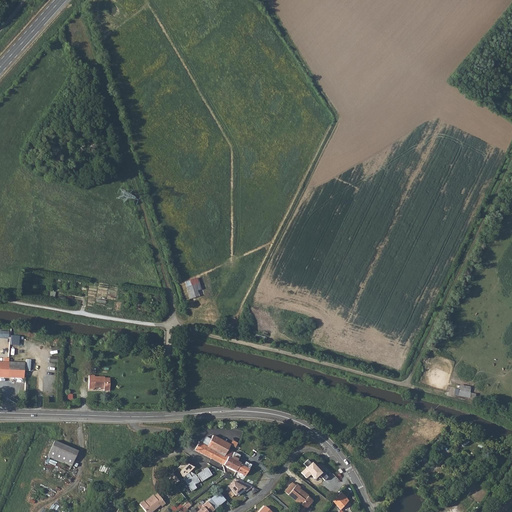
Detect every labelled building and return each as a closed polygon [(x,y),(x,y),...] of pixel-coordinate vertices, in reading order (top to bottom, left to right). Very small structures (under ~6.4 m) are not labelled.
[(201,282),(191,285),(195,297),(204,294),(201,282)] [(195,297),(191,285),(186,286),(190,299),(195,297)] [(20,345),(20,336),(12,335),(11,344),(20,345)] [(0,376),(23,377),(23,362),(0,361),(0,376)] [(87,387),(92,388),(92,386),(102,386),(102,389),(108,389),(107,377),(102,377),(102,375),(92,375),(92,373),(87,373),(87,387)] [(199,442),(194,449),(223,465),(228,456),(224,455),(228,449),(230,444),(212,436),(210,439),(205,437),(204,437),(202,438),(200,442),(199,442)] [(48,457),(71,467),(78,451),(54,441),(48,457)] [(224,455),(228,456),(231,458),(234,452),(228,449),(224,455)] [(223,465),(237,471),(237,470),(241,463),(237,461),(240,455),(234,452),(231,458),(228,456),(223,465)] [(188,463),(184,462),(177,468),(184,479),(185,478),(181,471),(188,463)] [(237,471),(245,476),(251,465),(246,462),(244,465),(241,463),(237,470),(237,471)] [(311,462),(301,472),(306,478),(310,475),(315,479),(322,473),(311,462)] [(195,466),(188,463),(181,471),(185,478),(184,479),(192,491),(197,487),(195,484),(200,480),(198,478),(199,477),(202,480),(212,474),(207,467),(197,473),(198,475),(197,476),(195,474),(191,476),(189,472),(190,471),(195,466)] [(179,481),(172,473),(168,477),(174,484),(179,481)] [(242,482),(235,478),(233,482),(228,486),(236,495),(244,488),(246,491),(252,487),(248,485),(242,482)] [(284,492),(307,509),(314,501),(299,490),(301,488),(296,485),(296,486),(292,483),(284,492)] [(142,500),(142,499),(138,503),(145,511),(148,511),(159,504),(161,506),(165,503),(156,492),(153,495),(144,502),(142,500)] [(218,492),(210,498),(217,506),(224,499),(218,492)] [(336,503),(344,494),(342,492),(341,493),(334,501),(336,503)] [(142,500),(144,502),(153,495),(151,493),(142,500)] [(348,500),(344,494),(336,503),(341,509),(338,511),(346,511),(350,507),(345,504),(348,500)] [(217,506),(210,498),(203,504),(204,505),(196,511),(210,511),(218,507),(217,506)] [(190,503),(179,510),(180,511),(184,511),(192,507),(190,503)]
